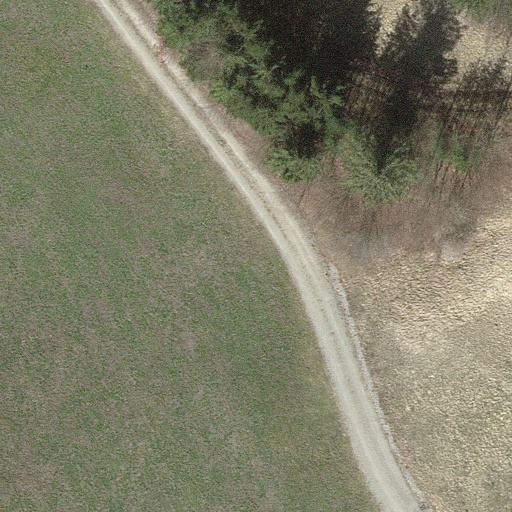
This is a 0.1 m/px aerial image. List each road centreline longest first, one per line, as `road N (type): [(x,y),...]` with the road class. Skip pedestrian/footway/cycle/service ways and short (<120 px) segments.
road 1 (track): [(400,511),(357,423),(319,288),(288,224),(113,0)]
road 2 (track): [(274,0),(358,71),(511,98)]
